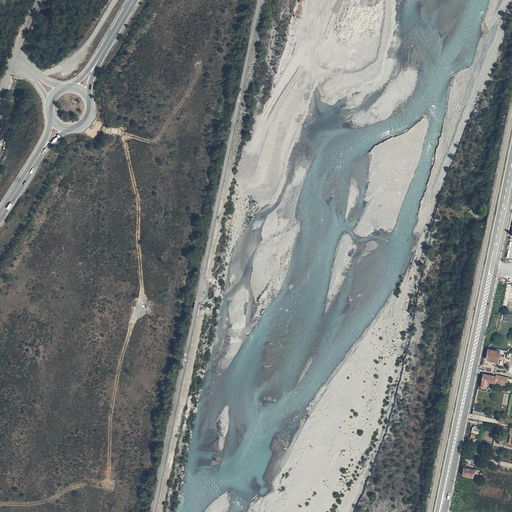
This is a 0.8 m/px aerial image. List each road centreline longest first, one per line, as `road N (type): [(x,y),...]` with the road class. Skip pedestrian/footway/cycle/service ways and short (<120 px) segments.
road 1 (primary): [(496,229),(440,511)]
road 2 (primary): [(442,511),(497,266)]
